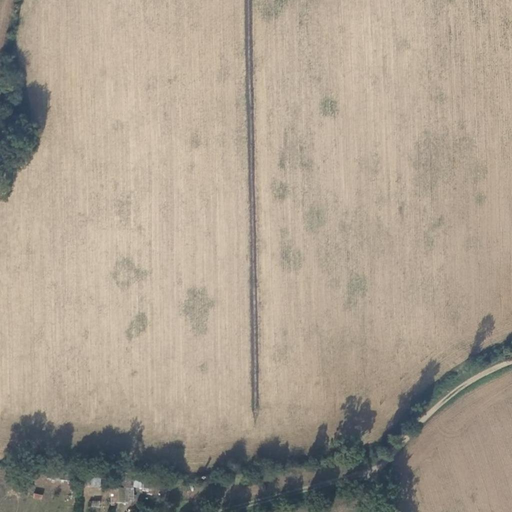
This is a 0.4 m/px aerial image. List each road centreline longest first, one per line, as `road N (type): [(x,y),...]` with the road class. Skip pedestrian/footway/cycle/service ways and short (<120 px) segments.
road 1 (track): [(511,362),(453,393),(374,474)]
road 2 (track): [(374,474),(230,511)]
